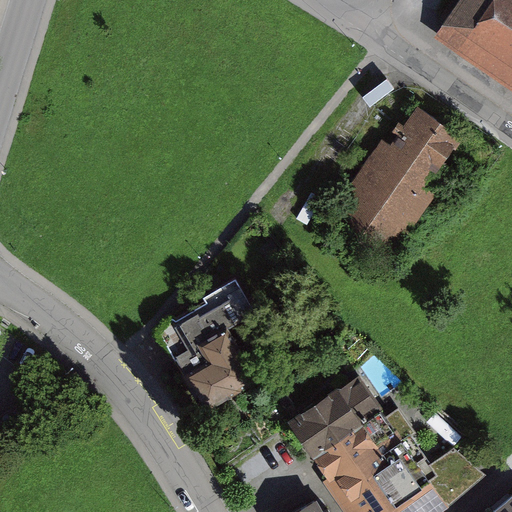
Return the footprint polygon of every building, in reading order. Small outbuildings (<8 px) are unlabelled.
[(511,0),(456,0),(434,33),(511,86),(511,0)] [(405,256),(487,142),(429,101),(348,216),(405,256)] [(178,312),(162,332),(205,409),(258,380),(228,327),(255,310),(236,277),(178,312)] [(294,420),(316,453),(380,409),(358,377),(294,420)] [(380,409),(316,453),(356,511),(440,511),(448,507),(380,409)] [(511,511),(511,495),(493,511),(494,511),(511,511)] [(321,511),(315,502),(296,511),(321,511)]
